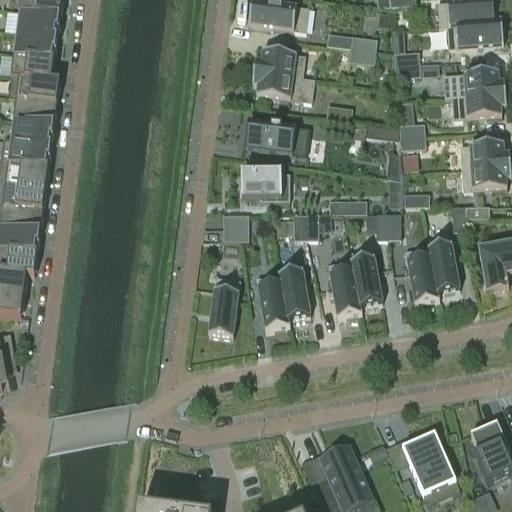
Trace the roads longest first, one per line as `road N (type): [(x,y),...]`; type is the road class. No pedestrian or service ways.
road 1 (residential): [(90,0),(34,407)]
road 2 (residential): [(170,392),(225,0)]
road 3 (residential): [(164,416),(181,435),(202,439),(511,383)]
road 4 (residential): [(511,325),(170,392)]
road 5 (residential): [(31,443),(164,416)]
